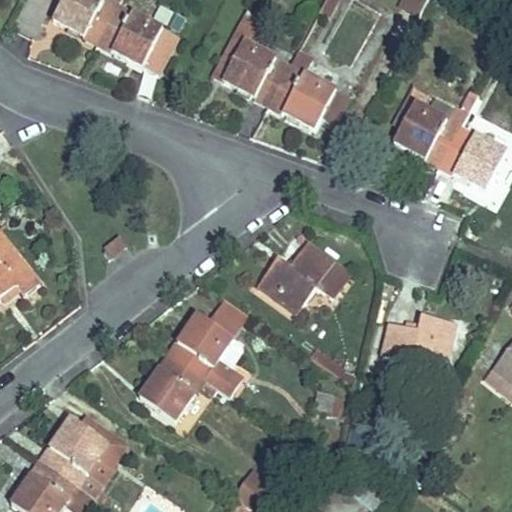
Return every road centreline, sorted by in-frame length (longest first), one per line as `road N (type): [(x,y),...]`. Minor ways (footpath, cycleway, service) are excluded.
road 1 (residential): [(0,68),(25,90),(143,128),(237,192),(226,224),(0,399)]
road 2 (unknown): [(237,192),(473,257)]
